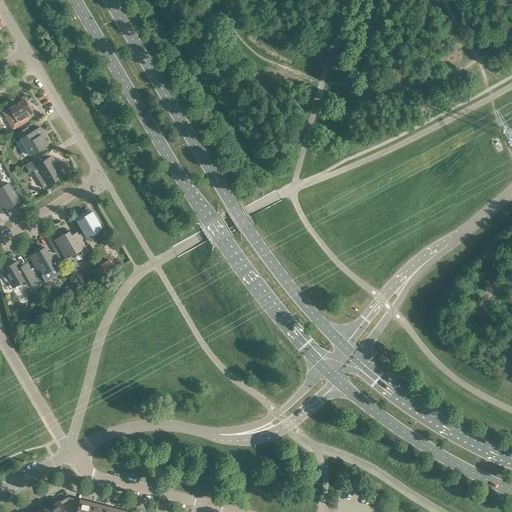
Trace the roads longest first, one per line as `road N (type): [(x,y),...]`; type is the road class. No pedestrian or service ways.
road 1 (secondary): [(75,0),(225,244),(324,367)]
road 2 (secondary): [(344,347),(246,227),(108,0)]
road 3 (residential): [(0,239),(101,177),(36,66)]
road 4 (secondary): [(336,380),(393,426),(511,490)]
road 5 (unclassified): [(70,452),(101,434),(140,426),(255,432)]
road 6 (secondary): [(511,459),(434,419),(356,358)]
road 7 (unclassified): [(206,507),(110,482),(70,452)]
road 8 (unclassified): [(401,284),(511,189)]
road 9 (unclassified): [(70,452),(0,338)]
